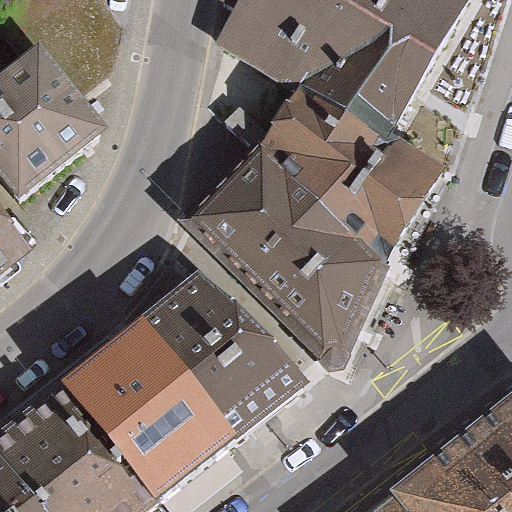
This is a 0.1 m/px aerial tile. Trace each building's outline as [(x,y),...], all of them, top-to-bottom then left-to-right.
[(0,0),(0,5),(36,50),(76,100),(110,74),(123,29),(104,0),(0,0)] [(384,146),(387,143),(471,0),(227,0),(223,8),(242,18),(222,51),(300,97),(303,93),(384,146)] [(36,50),(0,78),(0,183),(18,206),(105,136),(76,100),(36,50)] [(384,146),(303,93),(300,97),(272,140),(259,157),(261,155),(383,270),(395,251),(441,177),(387,143),(384,146)] [(261,155),(272,140),(253,130),(239,114),(225,128),(259,157),(261,155)] [(383,270),(261,155),(259,157),(190,228),(322,361),(320,370),(330,379),(342,377),(348,366),(343,357),(374,289),(383,270)] [(0,273),(30,251),(0,213),(0,273)] [(199,287),(137,335),(229,451),(267,421),(304,392),(199,287)] [(189,483),(229,451),(137,335),(67,391),(159,506),(189,483)] [(151,511),(159,506),(67,391),(0,443),(0,459),(41,511),(151,511)] [(511,511),(511,402),(464,440),(398,492),(413,511),(511,511)] [(0,511),(41,511),(0,459),(0,511)] [(371,511),(413,511),(398,492),(371,511)]
